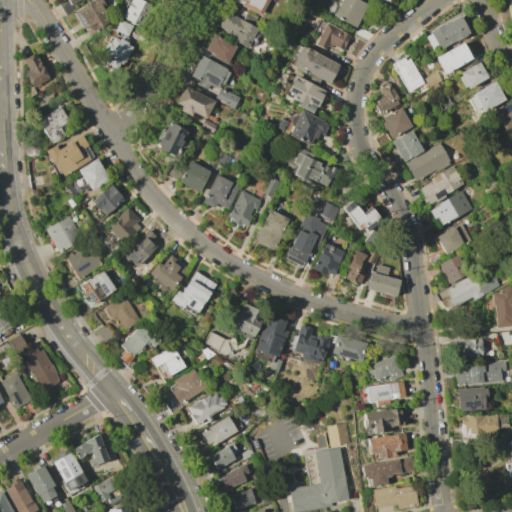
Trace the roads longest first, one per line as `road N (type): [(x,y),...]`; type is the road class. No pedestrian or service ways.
road 1 (residential): [(425,334),(404,221),(360,144),(354,114),(371,60),(438,0)]
road 2 (residential): [(113,138),(146,188),(216,253),(293,294),(425,334)]
road 3 (secondary): [(0,114),(9,212),(22,255),(61,327),(113,392)]
road 4 (residential): [(441,511),(425,334)]
road 5 (residential): [(26,0),(113,138)]
road 6 (residential): [(192,0),(126,128),(113,138)]
road 7 (residential): [(0,455),(113,392)]
